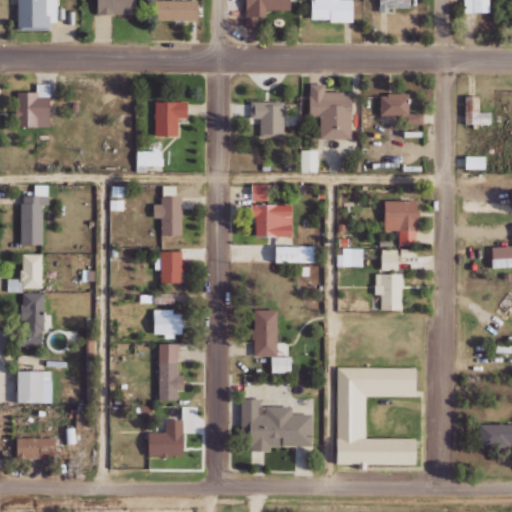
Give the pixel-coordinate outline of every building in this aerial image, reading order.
[(57,0),(18,0),(18,29),(49,29),(50,22),(57,22),(57,0)] [(137,14),(136,0),(97,0),(97,13),(137,14)] [(197,20),(197,0),(154,0),(154,11),(158,11),(158,19),(197,20)] [(290,10),(290,0),(245,0),(246,26),(257,26),(257,16),(266,16),(266,10),(290,10)] [(312,0),(312,20),(353,21),(353,0),(312,0)] [(409,0),(378,0),(379,11),(388,11),(388,8),(410,7),(409,0)] [(490,12),(489,0),(463,0),(464,13),(490,12)] [(50,83),(36,82),(36,91),(17,91),(17,125),(50,126),(50,83)] [(351,138),(352,92),(324,91),(324,83),(310,83),(309,114),(320,114),(320,137),(351,138)] [(423,112),(409,112),(409,93),(380,93),(379,114),(403,115),(403,123),(423,123),(423,112)] [(466,124),(491,123),(491,111),(479,111),(479,95),(465,95),(466,124)] [(260,137),(283,137),(284,101),(251,100),(251,117),(261,117),(260,137)] [(155,135),(179,135),(179,117),(188,117),(187,101),(155,101),(155,135)] [(150,171),(151,150),(137,149),(136,171),(150,171)] [(317,149),(300,149),(300,171),(317,171),(317,149)] [(485,169),(485,155),(465,155),(465,168),(485,169)] [(268,199),(267,183),(251,184),(252,200),(268,199)] [(43,203),(48,203),(49,184),(35,184),(34,195),(21,194),(21,244),(43,244),(43,203)] [(111,196),(128,196),(128,185),(111,185),(111,196)] [(181,234),(182,196),(161,195),(161,203),(154,203),(153,217),(161,217),(161,234),(181,234)] [(417,200),(385,199),(384,229),(399,229),(398,244),(416,244),(417,200)] [(123,209),(123,200),(110,200),(110,209),(123,209)] [(292,235),(292,203),(253,204),(254,236),(292,235)] [(319,261),(318,244),(275,245),(275,262),(319,261)] [(363,247),(339,247),(339,265),(363,266),(363,247)] [(398,269),(398,248),(381,249),(381,270),(398,269)] [(7,277),(7,291),(23,292),(23,287),(42,287),(42,253),(22,253),(21,278),(7,277)] [(402,273),(375,272),(375,294),(381,294),(380,303),(401,303),(402,273)] [(44,292),(22,291),(22,345),(43,346),(44,292)] [(271,371),(291,372),(291,356),(276,356),(277,309),(254,308),(253,355),(271,355),(271,371)] [(154,333),(182,333),(182,313),(154,313),(154,333)] [(177,374),(178,343),(160,342),(158,399),(177,399),(177,389),(183,390),(184,375),(177,374)] [(336,463),(415,464),(416,438),(365,437),(366,395),(415,396),(415,367),(337,366),(336,463)] [(51,370),(17,370),(17,402),(51,402),(51,370)] [(292,406),(261,406),(261,398),(241,398),(241,438),(250,438),(250,450),(271,450),(271,445),(312,445),(311,413),(292,413),(292,406)] [(148,456),(183,455),(183,419),(166,419),(166,431),(148,432),(148,456)] [(511,423),(480,424),(480,444),(511,443),(511,423)] [(55,437),(17,436),(16,457),(55,458),(55,437)]
